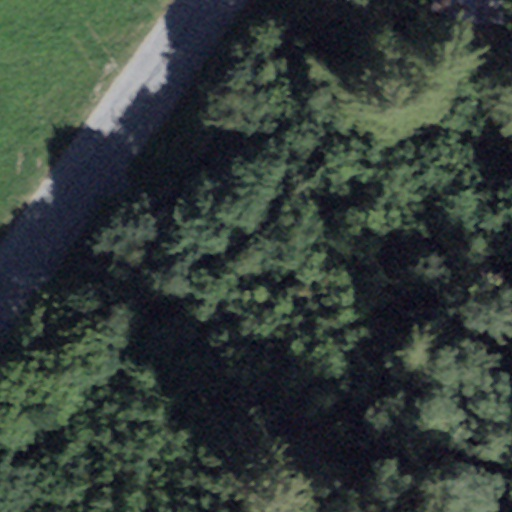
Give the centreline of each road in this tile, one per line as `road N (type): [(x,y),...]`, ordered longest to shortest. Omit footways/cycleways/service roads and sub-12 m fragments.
road 1 (track): [(511,180),(440,125),(394,140),(351,135),(248,232),(38,457),(4,511)]
road 2 (tertiary): [(208,0),(0,303)]
